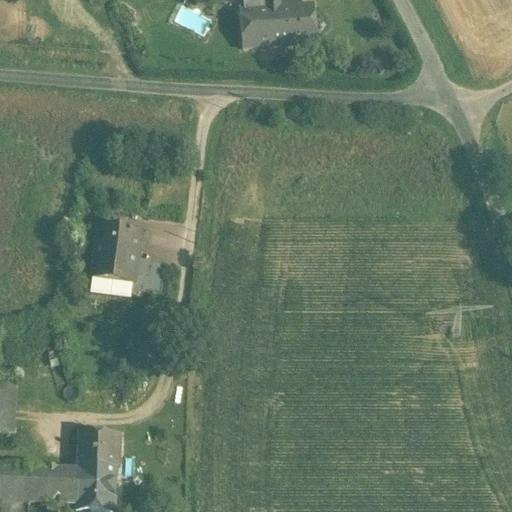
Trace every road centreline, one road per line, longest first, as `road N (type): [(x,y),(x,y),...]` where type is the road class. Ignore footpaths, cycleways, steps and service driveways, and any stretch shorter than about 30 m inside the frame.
road 1 (residential): [(0,72),(455,102)]
road 2 (residential): [(455,102),(511,252)]
